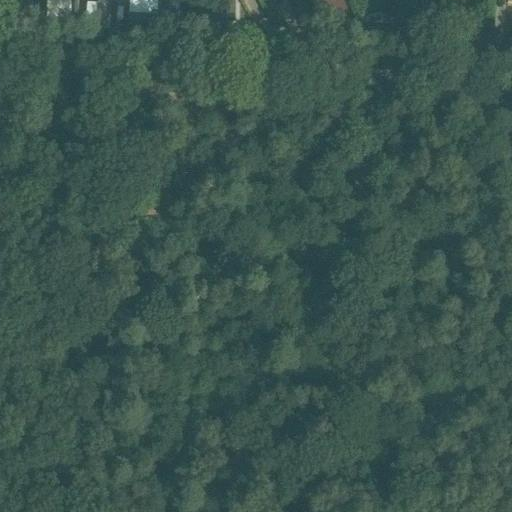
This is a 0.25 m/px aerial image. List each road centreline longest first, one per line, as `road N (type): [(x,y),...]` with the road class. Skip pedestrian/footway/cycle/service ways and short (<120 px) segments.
road 1 (track): [(511,89),(265,66),(0,56)]
road 2 (track): [(0,116),(20,131),(51,199),(33,303),(23,511)]
